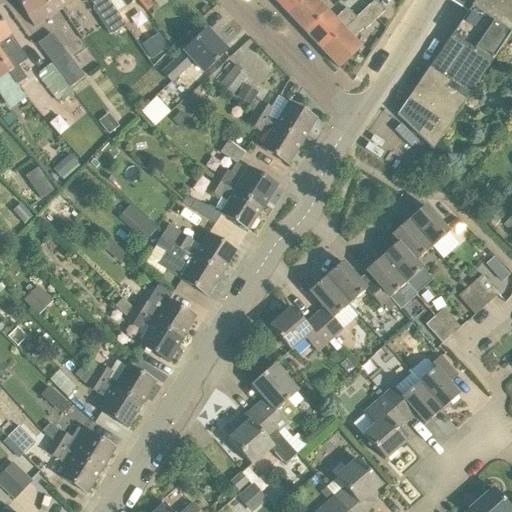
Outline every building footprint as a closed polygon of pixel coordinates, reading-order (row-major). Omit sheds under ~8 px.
[(15,0),(35,29),(63,10),(56,0),(15,0)] [(78,0),(56,0),(63,10),(78,0)] [(113,35),(126,27),(107,0),(102,0),(93,6),(94,7),(93,10),(110,34),(113,35)] [(154,6),(150,0),(139,0),(147,11),(148,11),(154,6)] [(274,0),(289,15),(304,0),(274,0)] [(306,33),(333,7),(327,0),(304,0),(289,15),(306,33)] [(511,32),(511,0),(475,0),(397,115),(398,116),(432,150),(511,32)] [(453,0),(468,9),(474,0),(453,0)] [(385,12),(376,2),(375,2),(357,18),(356,18),(323,51),(339,69),(361,48),(352,39),(364,29),(365,30),(385,12)] [(323,51),(356,18),(348,9),(336,20),(329,12),(334,7),(333,7),(306,33),(323,51)] [(0,19),(0,59),(9,73),(17,85),(27,79),(19,67),(28,60),(0,19)] [(203,75),(227,52),(217,41),(206,30),(161,73),(172,84),(194,65),(203,75)] [(159,34),(142,46),(152,60),(169,49),(159,34)] [(59,72),(71,88),(85,78),(60,44),(46,55),(53,64),(52,64),(59,73),(59,72)] [(0,79),(9,73),(0,59),(0,79)] [(74,92),(71,88),(59,72),(59,73),(52,64),(38,74),(59,103),(74,92)] [(234,97),(250,76),(236,65),(220,87),(234,97)] [(237,97),(251,107),(255,100),(259,93),(244,84),(237,97)] [(171,112),(157,98),(142,112),(155,127),(171,112)] [(317,120),(289,103),(277,122),(269,117),(273,110),(262,103),(255,114),(303,143),(317,120)] [(192,122),(181,110),(171,120),(182,131),(192,122)] [(289,166),(303,143),(255,114),(248,126),(261,134),(265,127),(271,131),(260,149),(289,166)] [(120,127),(112,117),(101,126),(109,135),(120,127)] [(221,153),(236,164),(238,165),(239,164),(246,153),(229,142),(221,153)] [(61,179),(78,164),(70,155),(53,170),(61,179)] [(276,186),(247,169),(237,186),(230,182),(234,176),(221,168),(214,179),(263,209),(276,186)] [(54,191),(46,178),(33,187),(42,200),(54,191)] [(231,197),(221,212),(220,215),(249,232),(263,209),(214,179),(207,190),(221,199),(225,193),(231,197)] [(183,204),(191,209),(195,202),(186,198),(183,204)] [(25,225),(33,218),(21,205),(13,212),(25,225)] [(118,219),(128,227),(139,214),(130,206),(118,219)] [(432,248),(434,247),(449,234),(425,207),(408,221),(432,248)] [(417,261),(432,248),(408,221),(392,236),(398,243),(422,271),(424,269),(417,261)] [(165,232),(162,237),(175,246),(182,234),(177,232),(169,226),(168,227),(167,228),(166,230),(166,231),(165,232)] [(222,275),(236,252),(207,234),(201,246),(191,240),(182,234),(175,246),(222,275)] [(222,275),(175,246),(162,237),(156,247),(167,254),(159,267),(181,280),(180,280),(208,297),(222,275)] [(104,247),(112,255),(119,248),(111,240),(104,247)] [(422,271),(398,243),(383,257),(407,285),(416,295),(432,281),(422,271)] [(398,292),(407,285),(383,257),(366,272),(367,273),(373,280),(390,300),(391,300),(398,308),(407,301),(398,292)] [(486,265),(494,273),(502,266),(494,258),(486,265)] [(373,280),(367,273),(358,281),(343,263),(326,278),(350,305),(367,291),(381,308),(390,300),(373,280)] [(484,308),(493,300),(499,295),(483,276),(468,289),(484,308)] [(350,306),(350,305),(326,278),(309,293),(324,309),(314,317),(334,340),(344,331),(343,330),(359,316),(350,306)] [(39,287),(24,301),(39,317),(54,302),(39,287)] [(475,316),(484,308),(468,289),(458,297),(475,316)] [(127,318),(128,319),(133,311),(122,300),(115,307),(127,318)] [(141,300),(133,311),(182,340),(196,318),(168,300),(160,312),(141,300)] [(305,325),(304,324),(291,309),(269,328),(291,353),(306,341),(317,354),(329,343),(334,340),(314,317),(305,325)] [(461,328),(447,313),(444,310),(435,317),(452,336),(461,328)] [(140,346),(168,363),(182,340),(133,311),(128,319),(126,321),(139,329),(143,324),(151,328),(148,334),(140,346)] [(442,344),(452,336),(435,317),(426,326),(442,344)] [(334,340),(329,343),(337,352),(341,348),(334,340)] [(411,375),(442,411),(459,396),(449,384),(458,376),(440,357),(431,364),(429,361),(424,361),(410,373),(411,374),(411,375)] [(155,384),(127,366),(117,383),(110,379),(114,374),(100,365),(93,377),(142,406),(155,384)] [(298,394),(287,381),(273,366),(253,385),(266,400),(256,408),(279,434),(290,424),(289,423),(299,414),(288,402),(298,394)] [(425,425),(442,411),(411,375),(395,389),(394,387),(383,396),(406,421),(415,413),(425,425)] [(128,429),(142,406),(93,377),(87,387),(86,388),(99,396),(106,400),(99,411),(128,429)] [(333,393),(323,402),(331,412),(341,403),(333,393)] [(396,429),(406,421),(383,396),(364,413),(374,425),(363,435),(385,460),(406,441),(396,429)] [(297,455),(279,434),(256,408),(242,420),(246,425),(229,440),(253,468),(272,451),(286,465),(297,455)] [(87,432),(75,451),(68,446),(72,439),(61,432),(60,433),(51,425),(43,432),(54,443),(62,448),(65,450),(73,455),(101,472),(115,449),(87,432)] [(19,427),(13,433),(7,438),(24,456),(36,445),(19,427)] [(73,455),(65,450),(62,448),(54,443),(47,453),(59,460),(66,465),(64,469),(59,477),(87,495),(101,472),(73,455)] [(380,486),(367,470),(357,459),(335,478),(337,479),(327,488),(347,511),(365,511),(375,504),(368,496),(380,486)] [(12,463),(0,476),(0,485),(15,500),(32,482),(12,463)] [(243,472),(252,483),(254,484),(259,480),(248,468),(243,472)] [(254,484),(252,483),(243,472),(231,483),(238,491),(248,482),(252,486),(254,484)] [(253,486),(242,495),(255,511),(266,501),(253,486)] [(347,511),(327,488),(322,493),(329,501),(316,511),(347,511)] [(511,511),(511,510),(494,490),(468,511),(511,511)]
